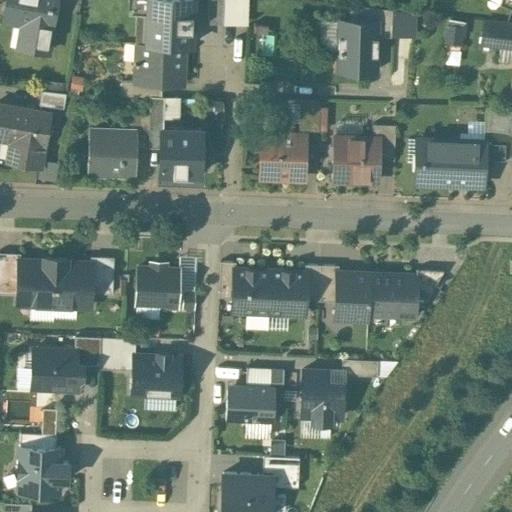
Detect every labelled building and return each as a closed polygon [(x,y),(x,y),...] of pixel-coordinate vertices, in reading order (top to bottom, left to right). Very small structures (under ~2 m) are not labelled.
[(56,0),(5,0),(2,19),(30,24),(26,49),(47,52),(51,28),(52,28),(56,0)] [(192,0),(141,0),(139,43),(182,45),(190,45),(192,0)] [(223,0),(207,0),(207,24),(223,25),(223,0)] [(224,0),(224,23),(250,24),(250,0),(224,0)] [(391,10),(376,8),(376,21),(377,21),(377,37),(391,37),(391,10)] [(376,21),(338,20),(337,70),(376,71),(377,37),(377,21),(376,21)] [(511,24),(484,21),(481,45),(511,48),(511,24)] [(449,24),(448,42),(467,43),(467,24),(449,24)] [(139,43),(134,43),(132,82),(140,82),(140,83),(161,85),(180,85),(182,45),(139,43)] [(132,82),(120,81),(120,96),(149,97),(161,97),(161,85),(140,83),(140,82),(132,82)] [(65,93),(40,90),(38,104),(62,108),(65,93)] [(161,97),(149,97),(149,115),(148,148),(160,148),(160,129),(162,129),(164,97),(161,97)] [(164,116),(180,116),(180,97),(165,97),(164,116)] [(319,101),(299,101),(298,130),(318,131),(319,101)] [(49,114),(0,105),(0,137),(11,140),(7,161),(38,167),(42,145),(44,146),(49,114)] [(509,111),(486,108),(483,129),(507,132),(509,116),(508,116),(509,111)] [(507,132),(483,129),(483,141),(485,141),(484,159),(511,160),(511,111),(509,111),(508,116),(509,116),(507,132)] [(149,115),(129,114),(128,131),(136,131),(136,148),(148,148),(149,115)] [(395,125),(372,124),(371,138),(378,139),(377,160),(393,161),(395,125)] [(162,129),(160,129),(160,148),(159,173),(199,174),(201,130),(162,129)] [(128,131),(90,130),(89,150),(93,150),(93,170),(133,171),(134,151),(136,152),(136,148),(136,131),(128,131)] [(304,135),(261,133),(260,176),(303,178),(304,135)] [(371,138),(334,137),(334,141),(330,145),(330,154),(333,159),(333,179),(377,180),(377,160),(378,139),(371,138)] [(483,141),(421,139),(419,183),(483,185),(484,159),(485,141),(483,141)] [(20,252),(0,251),(0,292),(17,293),(18,259),(20,259),(20,252)] [(90,255),(90,262),(92,262),(90,292),(112,293),(114,256),(90,255)] [(53,304),(55,257),(44,256),(44,261),(20,259),(18,259),(17,293),(17,302),(53,304)] [(66,257),(55,257),(53,304),(90,305),(90,292),(92,262),(90,262),(66,261),(66,257)] [(235,262),(220,261),(218,297),(232,297),(233,268),(235,268),(235,262)] [(319,264),(304,264),(304,271),(305,271),(304,300),(318,300),(319,264)] [(336,272),(338,272),(338,265),(319,264),(318,300),(335,301),(336,272)] [(151,267),(137,266),(135,302),(160,303),(160,307),(177,308),(178,268),(165,268),(151,267)] [(235,268),(233,268),(232,297),(231,310),(267,312),(269,270),(235,268)] [(425,301),(443,269),(417,268),(416,275),(415,300),(425,301)] [(304,271),(269,270),(267,312),(303,313),(304,300),(305,271),(304,271)] [(368,312),(370,273),(338,272),(336,272),(335,301),(334,317),(368,319),(368,312)] [(416,275),(370,273),(368,312),(414,314),(415,300),(416,275)] [(32,315),(78,317),(78,307),(32,305),(32,315)] [(100,336),(74,335),(74,349),(75,349),(75,362),(81,363),(81,364),(99,365),(99,362),(100,336)] [(135,338),(100,336),(99,362),(111,362),(111,369),(132,369),(133,355),(134,355),(135,338)] [(74,349),(33,347),(31,387),(75,389),(76,379),(80,375),(81,364),(81,363),(75,362),(75,349),(74,349)] [(134,355),(133,355),(132,369),(131,393),(178,395),(179,357),(168,356),(168,353),(157,353),(157,356),(134,355)] [(378,360),(342,358),(341,374),(377,375),(378,360)] [(246,366),(246,384),(270,385),(270,366),(246,366)] [(317,369),(302,368),(301,414),(312,415),(312,421),(330,421),(330,415),(341,416),(342,379),(316,378),(317,369)] [(246,384),(227,383),(225,419),(273,421),(275,385),(270,385),(246,384)] [(43,430),(56,430),(56,406),(43,406),(43,430)] [(58,435),(21,434),(20,448),(21,448),(58,449),(58,435)] [(58,449),(21,448),(20,492),(61,493),(61,480),(68,480),(69,463),(61,462),(62,449),(58,449)] [(263,455),(262,473),(272,474),(272,485),(298,486),(299,456),(263,455)] [(262,473),(223,472),(220,511),(270,511),(272,485),(272,474),(262,473)]
